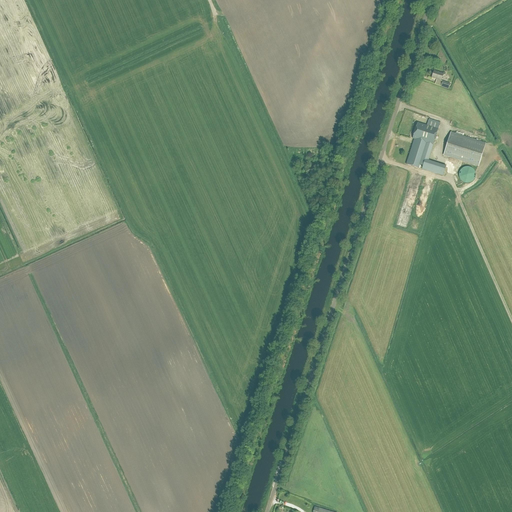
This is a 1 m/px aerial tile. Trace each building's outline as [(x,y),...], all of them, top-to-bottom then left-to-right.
[(441,82),(443,75),(433,72),(431,79),(441,82)] [(429,161),(440,123),(429,119),(427,126),(417,124),(413,139),(414,140),(406,165),(443,176),(446,166),(429,161)] [(478,167),(486,144),(451,133),(443,156),(478,167)] [(467,184),(468,184),(469,184),(470,184),(470,183),(471,183),(472,183),(472,182),(473,182),(473,181),(474,180),(475,179),(475,178),(475,177),(475,176),(475,175),(475,174),(475,173),(474,172),(474,171),(473,171),(473,170),(472,170),(472,169),(471,169),(470,168),(469,168),(468,168),(467,168),(466,168),(465,168),(464,168),(463,169),(462,170),(461,170),(461,171),(460,171),(460,172),(460,173),(459,173),(459,174),(459,175),(459,176),(459,177),(459,178),(460,179),(460,180),(461,181),(461,182),(462,182),(463,183),(464,183),(465,184),(466,184),(467,184)] [(433,206),(439,208),(443,198),(436,196),(433,206)]
